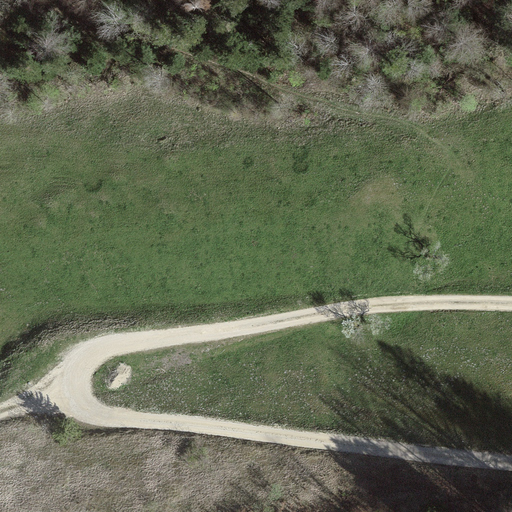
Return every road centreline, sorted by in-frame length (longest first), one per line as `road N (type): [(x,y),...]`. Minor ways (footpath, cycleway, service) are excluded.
road 1 (track): [(66,379),(92,416),(511,460)]
road 2 (track): [(361,315),(83,350),(66,379)]
road 3 (track): [(511,317),(361,315)]
